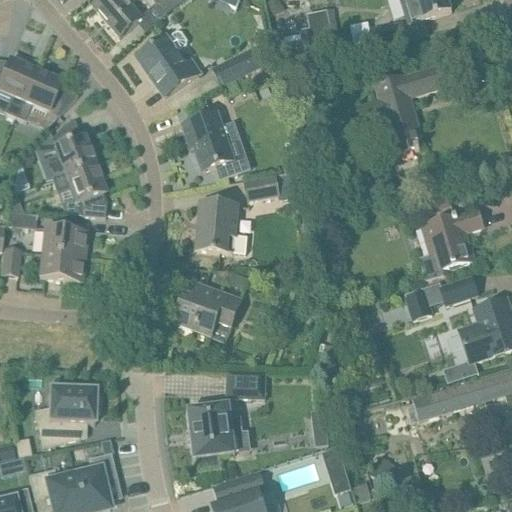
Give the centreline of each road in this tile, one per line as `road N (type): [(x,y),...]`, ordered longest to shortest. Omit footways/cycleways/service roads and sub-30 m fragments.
road 1 (residential): [(0,312),(64,319),(109,310),(129,298),(153,245),(153,178),(136,123),(39,0)]
road 2 (residential): [(160,511),(133,381)]
